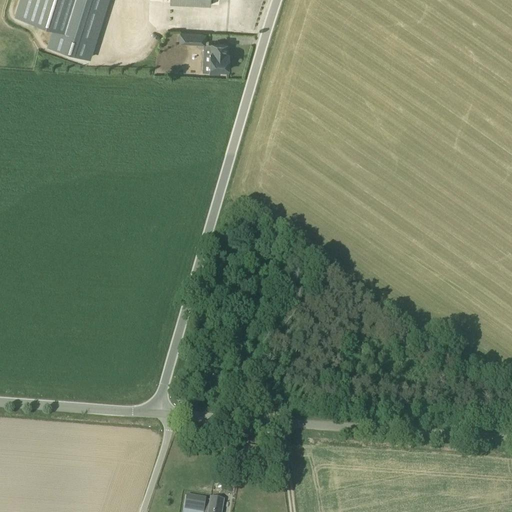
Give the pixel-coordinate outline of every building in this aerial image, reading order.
[(20,0),(16,15),(54,27),(48,46),(88,58),(106,0),(20,0)] [(205,35),(180,33),(180,43),(205,44),(205,35)] [(211,52),(210,52),(209,72),(219,72),(220,70),(228,70),(229,53),(227,53),(227,45),(212,44),(211,52)] [(258,448),(248,447),(247,461),(257,462),(258,448)] [(205,500),(187,496),(184,511),(221,511),(222,507),(210,505),(210,502),(205,501),(205,500)]
